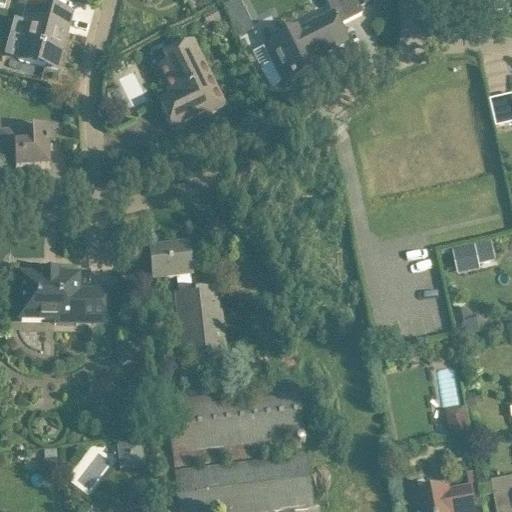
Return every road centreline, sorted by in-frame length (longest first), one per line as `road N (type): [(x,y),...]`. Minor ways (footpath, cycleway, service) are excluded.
road 1 (residential): [(379,56),(336,75),(249,155),(199,186),(97,218)]
road 2 (residential): [(97,218),(91,76),(109,0)]
road 3 (residential): [(511,49),(461,43),(379,56)]
